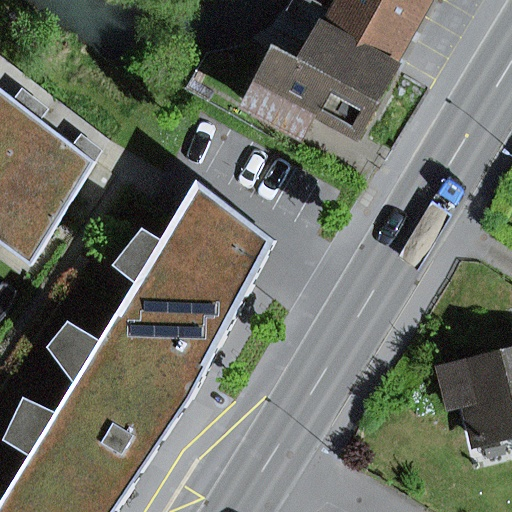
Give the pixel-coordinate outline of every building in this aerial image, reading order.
[(299,0),(280,25),(318,46),(307,68),(283,55),(254,108),(303,135),(317,109),(359,131),(431,0),(299,0)] [(0,176),(43,120),(0,86),(0,176)] [(98,163),(43,120),(0,176),(0,241),(34,266),(98,163)] [(153,463),(194,401),(279,242),(202,182),(166,241),(140,284),(105,341),(79,385),(61,414),(35,457),(1,511),(120,511),(133,493),(153,463)] [(117,266),(140,284),(166,241),(147,229),(117,266)] [(52,348),(79,385),(105,341),(73,322),(52,348)] [(470,404),(480,444),(511,435),(511,354),(461,367),(470,404)] [(443,372),(452,409),(470,404),(461,367),(443,372)] [(8,441),(35,457),(61,414),(28,398),(8,441)]
